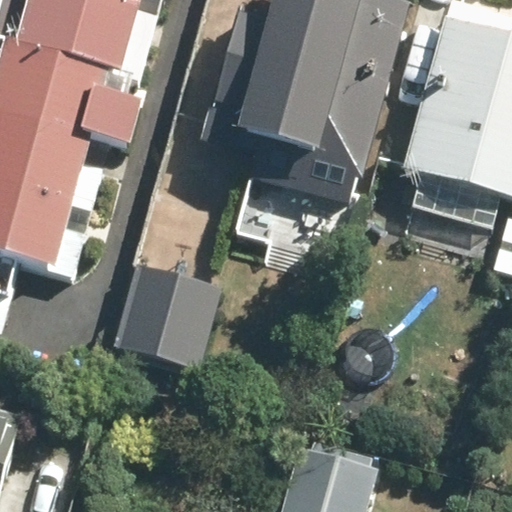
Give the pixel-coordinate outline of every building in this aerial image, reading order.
[(0,0),(0,336),(0,337),(22,274),(69,282),(84,236),(113,152),(129,156),(165,0),(0,0)] [(352,206),(407,10),(371,0),(274,0),(267,26),(237,17),(202,141),(258,156),(253,179),(352,206)] [(447,22),(404,170),(511,200),(511,22),(493,17),(489,33),(447,22)] [(138,267),(115,351),(197,373),(220,289),(138,267)] [(0,489),(19,423),(0,417),(0,489)] [(299,452),(282,511),(365,511),(377,474),(299,452)]
